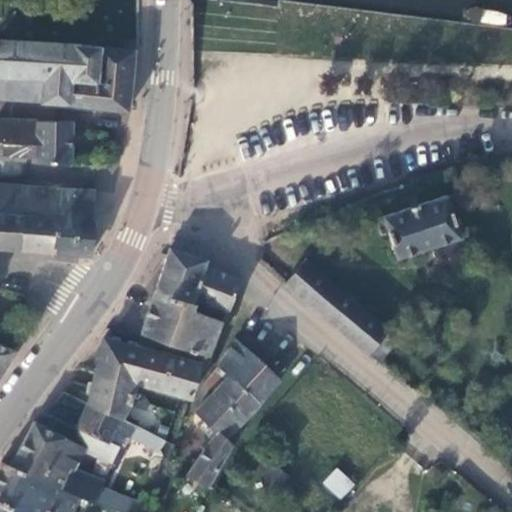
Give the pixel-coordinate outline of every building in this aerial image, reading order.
[(75,42),(0,37),(0,96),(63,100),(63,102),(124,108),(130,48),(75,42)] [(35,140),(36,118),(0,116),(0,138),(33,140),(35,140)] [(67,118),(36,118),(35,140),(33,140),(32,160),(66,161),(67,118)] [(442,225),(428,184),(426,184),(427,182),(366,204),(365,204),(378,246),(442,225)] [(0,212),(25,214),(23,249),(91,253),(95,190),(0,183),(0,212)] [(25,214),(0,212),(0,247),(23,249),(25,214)] [(195,299),(205,265),(212,243),(210,242),(209,242),(187,236),(173,231),(142,333),(209,354),(222,320),(219,319),(224,308),(195,299)] [(285,249),(266,271),(361,350),(380,327),(285,249)] [(229,310),(241,277),(205,265),(195,299),(224,308),(229,310)] [(213,361),(257,405),(278,375),(233,334),(213,361)] [(134,382),(144,346),(142,346),(141,347),(103,336),(95,371),(133,379),(133,381),(134,382)] [(0,375),(15,349),(13,348),(0,341),(0,375)] [(200,362),(144,346),(134,382),(142,383),(190,397),(200,362)] [(223,439),(257,405),(213,361),(205,368),(215,377),(189,406),(197,414),(191,421),(203,435),(179,468),(199,480),(228,444),(223,439)] [(46,382),(50,373),(46,371),(41,380),(46,382)] [(133,379),(95,371),(88,402),(116,414),(118,413),(121,410),(124,406),(133,381),(133,379)] [(116,414),(88,402),(76,428),(110,443),(115,430),(156,450),(162,438),(156,435),(116,414)] [(94,501),(94,500),(98,490),(118,446),(110,443),(76,428),(71,440),(38,423),(32,421),(10,463),(64,488),(94,501)] [(156,435),(162,438),(164,439),(167,433),(159,429),(156,435)] [(67,511),(56,506),(64,488),(10,463),(1,460),(0,461),(0,500),(24,511),(67,511)] [(336,466),(320,482),(339,500),(355,484),(336,466)] [(98,490),(94,500),(106,505),(110,496),(98,490)] [(0,511),(24,511),(0,500),(0,511)]
